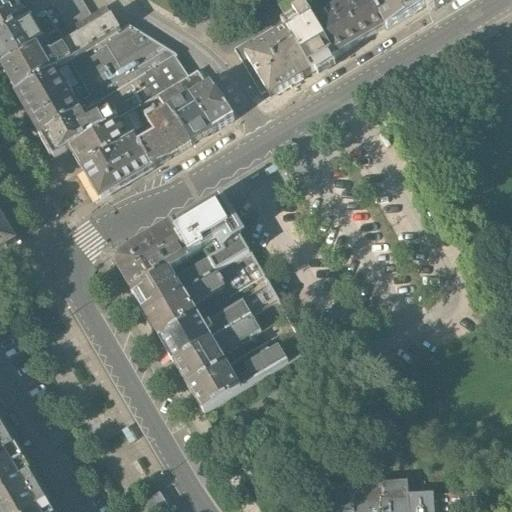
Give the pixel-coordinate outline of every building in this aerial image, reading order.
[(0,0),(0,36),(27,20),(15,0),(0,0)] [(15,0),(27,20),(31,18),(54,4),(56,3),(54,0),(15,0)] [(54,4),(69,30),(90,17),(79,0),(54,0),(56,3),(54,4)] [(369,0),(350,0),(314,21),(337,60),(361,46),(387,31),(369,0)] [(369,0),(387,31),(417,14),(429,7),(425,0),(369,0)] [(31,18),(46,44),(69,30),(54,4),(31,18)] [(46,44),(2,70),(16,95),(55,71),(119,33),(119,32),(120,32),(105,8),(90,17),(69,30),(46,44)] [(284,22),(288,29),(315,74),(317,71),(320,76),(328,72),(337,66),(337,60),(314,21),(306,9),(284,22)] [(27,20),(0,36),(0,66),(2,70),(46,44),(31,18),(27,20)] [(119,33),(55,71),(81,114),(103,102),(132,84),(177,57),(176,56),(128,27),(120,32),(119,32),(119,33)] [(267,93),(271,100),(303,81),(315,74),(288,29),(278,35),(277,33),(258,43),(255,38),(235,50),(262,97),(267,93)] [(132,84),(144,106),(159,98),(179,86),(190,79),(190,77),(188,78),(176,60),(177,59),(177,57),(132,84)] [(55,71),(16,95),(30,119),(42,138),(81,114),(55,71)] [(190,79),(179,86),(186,96),(213,134),(234,122),(211,89),(206,83),(204,84),(198,73),(190,77),(190,79)] [(103,102),(109,112),(116,123),(139,110),(144,106),(132,84),(103,102)] [(179,86),(159,98),(170,113),(183,105),(180,100),(186,96),(179,86)] [(213,134),(186,96),(180,100),(183,105),(170,113),(193,146),(203,140),(213,134)] [(145,119),(139,110),(116,123),(128,144),(136,140),(152,131),(145,119)] [(81,114),(42,138),(49,151),(54,160),(72,150),(116,123),(109,112),(87,125),(81,114)] [(152,131),(157,140),(141,149),(140,149),(153,170),(173,158),(193,146),(170,113),(159,120),(157,116),(158,116),(156,113),(145,119),(152,131)] [(116,123),(72,150),(78,161),(84,170),(128,144),(116,123)] [(128,144),(84,170),(93,187),(101,201),(141,177),(153,170),(140,149),(141,149),(140,148),(136,140),(128,144)] [(202,252),(209,264),(209,263),(217,276),(250,256),(249,255),(241,241),(246,238),(222,198),(171,228),(172,229),(190,259),(191,259),(202,252)] [(0,253),(4,251),(14,245),(16,244),(0,216),(0,253)] [(125,281),(132,294),(169,272),(170,273),(191,260),(191,259),(190,259),(172,229),(171,229),(171,228),(114,262),(125,281)] [(249,255),(250,256),(217,276),(225,289),(223,289),(230,301),(266,280),(251,255),(249,255)] [(144,313),(147,318),(217,276),(209,263),(209,264),(176,283),(170,273),(169,272),(132,294),(142,309),(144,313)] [(151,327),(161,342),(198,320),(191,308),(223,289),(225,289),(217,276),(147,318),(148,321),(151,327)] [(172,362),(175,366),(279,305),(270,291),(211,326),(210,328),(212,332),(207,335),(198,320),(161,342),(172,362)] [(177,371),(189,391),(227,368),(218,353),(223,350),(225,354),(228,354),(287,319),(279,305),(175,366),(177,371)] [(199,407),(203,415),(307,353),(299,338),(247,369),(247,371),(250,376),(236,384),(227,368),(189,391),(191,394),(199,407)] [(30,468),(0,413),(0,511),(54,511),(52,508),(30,468)] [(322,487),(323,511),(437,511),(436,497),(409,498),(408,482),(322,487)] [(149,511),(165,511),(168,510),(159,495),(145,503),(149,511)]
